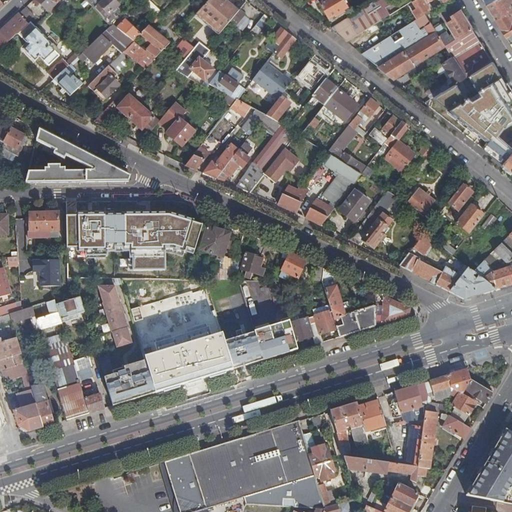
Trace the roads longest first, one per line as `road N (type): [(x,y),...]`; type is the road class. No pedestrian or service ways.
road 1 (primary): [(19,480),(461,347)]
road 2 (primary): [(453,326),(16,460)]
road 3 (tertiary): [(155,170),(429,300),(453,326)]
road 4 (residential): [(511,191),(272,0)]
road 5 (tertiary): [(0,86),(155,170)]
road 6 (residential): [(155,170),(128,193),(0,192)]
road 7 (tertiary): [(438,511),(511,384)]
